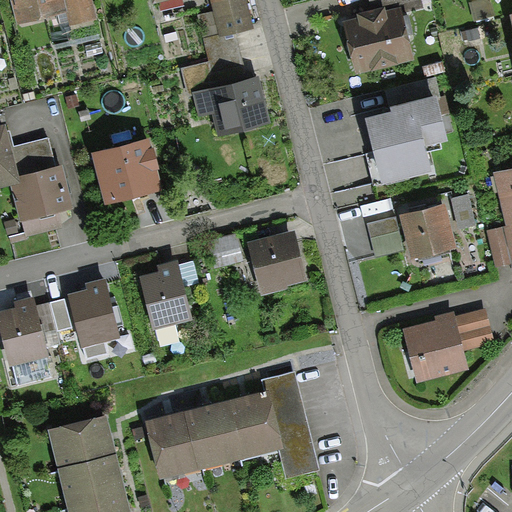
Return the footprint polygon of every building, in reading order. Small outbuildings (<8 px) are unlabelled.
[(10,0),(17,24),(66,12),(68,12),(64,0),(10,0)] [(96,19),(91,0),(64,0),(68,12),(66,12),(69,26),(96,19)] [(185,5),(183,0),(166,0),(159,2),(161,11),(185,5)] [(210,0),(213,11),(218,34),(220,36),(236,32),(252,28),(245,0),(210,0)] [(368,0),(371,9),(385,6),(388,18),(409,13),(424,9),(421,0),(368,0)] [(356,74),(415,59),(408,35),(414,34),(409,13),(388,18),(385,6),(371,9),(356,14),(358,18),(342,22),(356,74)] [(218,34),(213,11),(198,15),(203,37),(218,34)] [(215,87),(248,79),(236,32),(220,36),(218,34),(203,37),(209,61),(215,87)] [(193,92),(215,87),(209,61),(182,67),(188,97),(193,96),(193,92)] [(386,89),(390,107),(436,96),(437,99),(441,98),(441,97),(436,76),(386,89)] [(248,79),(215,87),(193,92),(193,96),(199,117),(213,114),(218,137),(272,124),(259,77),(248,79)] [(80,105),(76,94),(64,98),(68,109),(80,105)] [(366,118),(382,184),(433,172),(426,146),(447,141),(441,115),(437,99),(436,96),(390,107),(391,112),(366,118)] [(437,99),(441,115),(449,113),(445,96),(441,97),(441,98),(437,99)] [(91,118),(88,109),(79,112),(82,121),(91,118)] [(6,124),(0,125),(0,188),(11,186),(21,183),(19,176),(12,147),(6,124)] [(12,147),(19,176),(56,166),(49,137),(12,147)] [(149,138),(92,153),(106,204),(162,189),(149,138)] [(58,212),(75,208),(64,164),(56,166),(19,176),(21,183),(11,186),(20,218),(20,221),(22,221),(25,233),(26,237),(62,228),(58,212)] [(511,167),(494,172),(507,226),(511,224),(511,167)] [(476,224),(468,194),(451,198),(459,229),(476,224)] [(445,204),(400,215),(412,259),(457,248),(445,204)] [(405,250),(396,217),(368,224),(376,258),(405,250)] [(20,218),(4,222),(8,237),(25,233),(22,221),(20,221),(20,218)] [(511,262),(511,224),(507,226),(486,231),(496,267),(511,262)] [(295,230),(247,242),(253,262),(262,296),(288,289),(288,286),(308,281),(295,230)] [(210,269),(244,261),(238,233),(204,241),(210,269)] [(158,272),(139,276),(153,330),(156,329),(176,324),(192,320),(184,286),(179,265),(178,260),(156,265),(158,272)] [(193,261),(179,265),(184,286),(199,283),(193,261)] [(105,342),(121,338),(118,326),(113,307),(106,279),(86,284),(87,289),(68,294),(82,349),(84,348),(87,359),(108,354),(105,342)] [(16,308),(0,311),(0,330),(9,367),(14,366),(47,357),(49,357),(47,347),(36,306),(34,297),(15,302),(16,308)] [(65,299),(51,303),(57,331),(72,327),(65,299)] [(57,331),(51,303),(36,306),(47,347),(61,344),(57,331)] [(119,306),(113,307),(118,326),(124,324),(119,306)] [(486,309),(456,316),(465,351),(495,344),(486,309)] [(436,319),(404,328),(417,382),(469,369),(465,351),(456,316),(454,311),(435,316),(436,319)] [(176,324),(156,329),(159,347),(180,343),(176,324)] [(263,380),(266,391),(270,390),(285,449),(280,450),(287,478),(319,470),(295,372),(263,380)] [(266,391),(230,400),(246,459),(280,450),(285,449),(270,390),(266,391)] [(230,400),(184,412),(199,470),(246,459),(230,400)] [(161,480),(199,470),(184,412),(146,422),(161,480)] [(48,430),(58,468),(116,454),(107,415),(48,430)] [(58,468),(68,509),(126,493),(116,454),(58,468)] [(68,509),(68,511),(130,511),(126,493),(68,509)]
